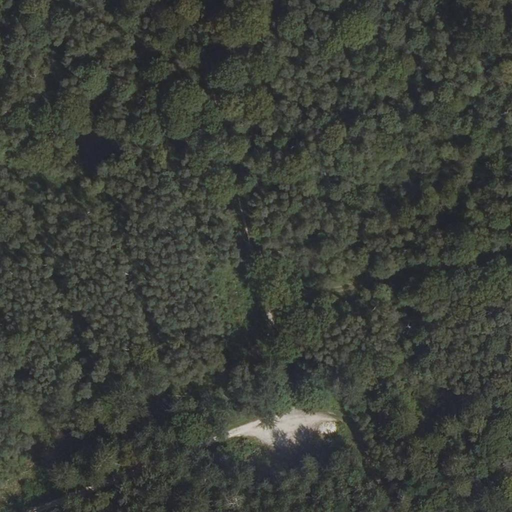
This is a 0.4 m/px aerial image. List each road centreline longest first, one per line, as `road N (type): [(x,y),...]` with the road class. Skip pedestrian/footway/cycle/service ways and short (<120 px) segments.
road 1 (track): [(292,415),(42,511)]
road 2 (track): [(264,308),(511,252)]
road 3 (track): [(292,415),(349,423),(396,511)]
